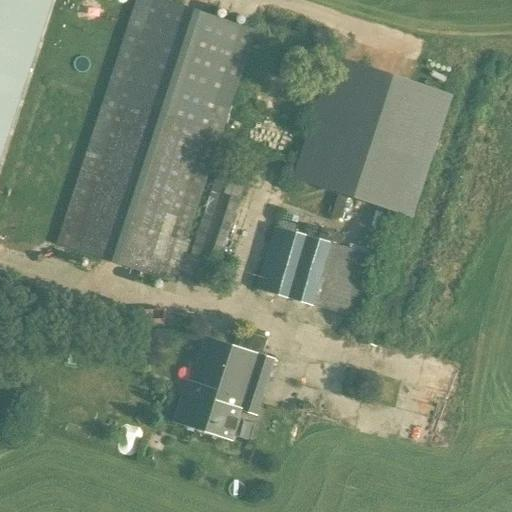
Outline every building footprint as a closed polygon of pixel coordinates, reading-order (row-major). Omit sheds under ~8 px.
[(0,0),(0,162),(52,0),(0,0)] [(189,235),(255,31),(162,0),(136,0),(56,245),(164,281),(180,232),(189,235)] [(292,180),(412,219),(452,96),(332,57),(292,180)] [(249,169),(221,160),(211,191),(239,200),(249,169)] [(352,318),(370,255),(273,227),(255,289),(352,318)] [(216,287),(223,267),(185,255),(178,274),(216,287)] [(256,416),(275,360),(260,355),(265,339),(244,332),(238,348),(204,337),(190,381),(186,380),(172,422),(231,441),(241,411),(256,416)]
